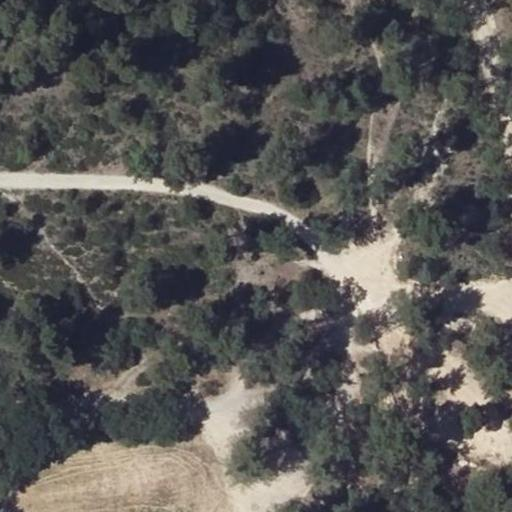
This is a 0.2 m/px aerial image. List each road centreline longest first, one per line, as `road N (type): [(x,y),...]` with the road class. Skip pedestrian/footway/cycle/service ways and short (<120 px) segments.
road 1 (unclassified): [(0,429),(178,408),(342,420),(394,410),(388,332)]
road 2 (track): [(379,291),(335,226),(269,200),(0,184)]
road 3 (track): [(511,286),(379,291),(388,332)]
road 4 (track): [(466,0),(511,144)]
